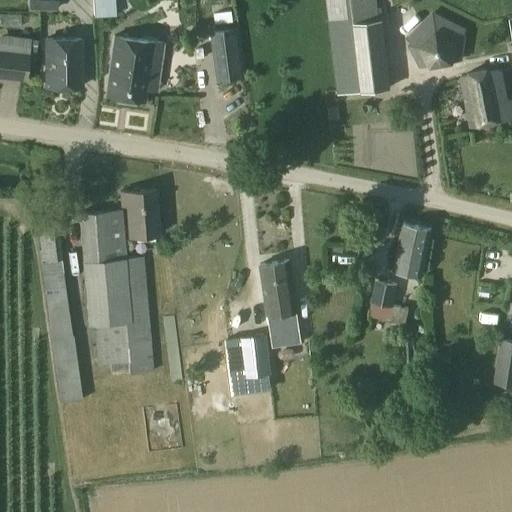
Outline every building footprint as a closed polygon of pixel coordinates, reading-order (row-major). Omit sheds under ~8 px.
[(27,0),(28,9),(57,10),(57,0),(27,0)] [(114,0),(94,0),(96,17),(116,16),(114,0)] [(390,88),(382,20),(379,20),(376,0),(327,0),(338,93),(390,88)] [(461,59),(465,35),(434,20),(409,45),(420,66),(461,59)] [(244,76),(238,27),(210,30),(216,80),(244,76)] [(31,38),(0,34),(0,76),(26,80),(28,66),(35,67),(38,40),(31,39),(31,38)] [(106,95),(146,101),(148,81),(159,83),(164,43),(114,36),(106,95)] [(46,87),(81,87),(81,39),(46,39),(46,87)] [(511,119),(511,100),(505,101),(499,70),(460,78),(470,127),(511,119)] [(159,235),(156,190),(120,192),(121,205),(126,205),(128,236),(159,235)] [(151,340),(144,257),(127,258),(122,210),(79,213),(83,262),(88,326),(95,325),(98,364),(129,362),(130,373),(154,371),(151,340)] [(57,217),(35,219),(37,232),(38,232),(41,250),(39,250),(40,262),(61,403),(83,400),(73,335),(72,335),(62,260),(59,229),(57,217)] [(394,269),(422,274),(431,228),(403,222),(394,269)] [(289,260),(260,264),(268,315),(264,316),(266,332),(294,328),(292,312),(297,311),(289,260)] [(377,318),(405,324),(409,308),(394,305),(399,285),(376,280),(371,302),(372,302),(368,317),(377,318)] [(228,338),(230,358),(243,357),(245,377),(258,376),(272,374),(267,334),(228,338)] [(511,339),(500,338),(492,381),(511,384),(511,339)]
